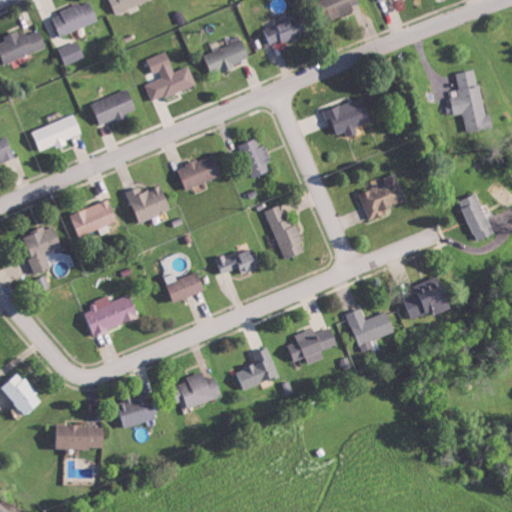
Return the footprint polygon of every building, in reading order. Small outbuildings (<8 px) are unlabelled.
[(81,3),(53,15),(62,37),(101,20),(93,0),(82,5),(81,3)] [(152,0),(111,0),(115,12),(152,0)] [(355,11),(352,4),(360,1),(359,0),(325,0),(332,19),(355,11)] [(276,43),(308,31),(303,15),(270,27),(276,43)] [(48,46),(40,28),(22,36),(20,32),(0,40),(0,46),(7,63),(48,46)] [(207,51),(213,72),(252,61),(246,40),(207,51)] [(87,58),(82,41),(61,47),(66,64),(87,58)] [(149,57),(156,77),(146,80),(153,100),(197,85),(191,65),(175,70),(169,50),(149,57)] [(457,72),(460,95),(453,96),(455,114),(464,112),(466,131),(494,127),(492,113),(485,114),(479,69),(457,72)] [(94,101),(101,124),(139,112),(132,89),(94,101)] [(330,125),(337,124),(339,133),(348,130),(349,136),(359,133),(357,126),(373,121),(366,98),(325,109),(330,125)] [(84,134),(77,114),(34,129),(41,150),(58,144),(84,134)] [(272,170),(269,161),(273,160),(267,143),(261,146),(258,138),(240,145),(253,177),(272,170)] [(180,165),(185,187),(223,177),(217,156),(180,165)] [(361,193),(370,220),(385,215),(383,209),(407,201),(397,172),(385,177),(388,183),(361,193)] [(130,190),(139,221),(172,210),(164,184),(143,191),(141,186),(130,190)] [(477,240),(494,235),(480,192),(463,198),(477,240)] [(118,221),(112,201),(73,212),(79,235),(100,229),(102,234),(111,231),(109,223),(118,221)] [(266,210),(286,259),(305,251),(285,202),(266,210)] [(64,247),(56,224),(23,236),(36,273),(52,268),(47,253),(64,247)] [(243,273),(264,266),(257,247),(227,258),(225,254),(218,257),(224,273),(240,267),(243,273)] [(206,292),(202,273),(170,281),(174,300),(206,292)] [(413,318),(438,309),(439,312),(456,306),(445,275),(415,285),(418,293),(406,297),(413,318)] [(109,295),(90,302),(93,310),(86,313),(94,334),(141,317),(132,293),(112,301),(109,295)] [(388,311),(366,319),(362,308),(348,313),(360,345),(396,331),(388,311)] [(296,334),(298,341),(288,344),(293,361),(307,356),(309,363),(325,358),(323,350),(339,344),(333,327),(316,333),(315,327),(296,334)] [(281,374),(269,347),(253,353),(257,362),(235,372),(244,391),(281,374)] [(187,397),(190,406),(224,397),(217,375),(206,378),(204,371),(188,376),(189,380),(179,383),(183,399),(187,397)] [(45,401),(22,372),(3,387),(26,416),(45,401)] [(126,426),(161,417),(156,394),(119,403),(123,419),(124,419),(126,426)] [(105,448),(106,425),(59,425),(58,448),(105,448)]
